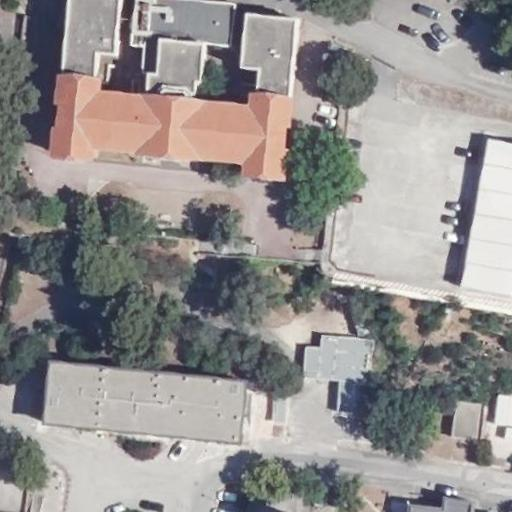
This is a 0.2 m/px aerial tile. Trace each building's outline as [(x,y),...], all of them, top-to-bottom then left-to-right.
[(89,145),(256,161),(254,177),(285,180),(287,154),(285,153),(287,125),(290,125),(300,19),(250,14),(244,67),(263,69),(259,111),(206,106),(206,105),(191,104),(192,94),(198,94),(199,82),(204,82),(208,44),(234,46),(238,3),(206,0),(137,0),(134,45),(147,46),(144,73),(153,73),(150,101),(97,96),(101,54),(119,55),(124,0),(71,0),(62,102),(65,102),(62,131),(59,131),(57,156),(88,159),(89,145)] [(511,296),(511,142),(488,138),(460,286),(511,296)] [(369,420),(375,339),(321,335),(321,347),(306,346),(303,379),(339,382),(336,417),(369,420)] [(236,439),(243,382),(54,358),(47,416),(236,439)] [(476,437),(480,401),(456,398),(451,433),(476,437)] [(489,511),(477,510),(479,498),(446,493),(444,505),(413,501),(411,511),(489,511)]
